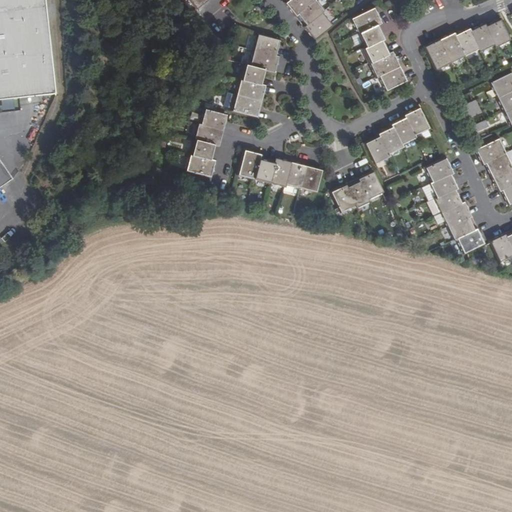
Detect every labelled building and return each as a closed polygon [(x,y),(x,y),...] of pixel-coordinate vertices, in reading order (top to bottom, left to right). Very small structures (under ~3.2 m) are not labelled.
[(42,0),(0,0),(0,103),(54,97),(42,0)] [(289,0),(285,3),(294,16),(314,0),(289,0)] [(314,0),(294,16),(303,27),(321,13),(323,11),(314,0)] [(226,6),(223,9),(231,18),(235,15),(226,6)] [(352,19),(359,33),(377,23),(380,22),(373,8),(356,16),(352,19)] [(312,39),(331,25),(321,13),(303,27),(312,39)] [(485,27),(494,45),(495,47),(509,40),(500,22),(498,20),(485,27)] [(359,33),(366,47),(382,39),(384,38),(377,23),(359,33)] [(479,51),(494,45),(485,27),(483,24),(469,31),(478,49),(479,51)] [(478,49),(469,31),(468,28),(454,35),(464,56),(478,49)] [(464,56),(454,35),(453,33),(439,40),(450,62),(464,56)] [(278,41),(257,35),(253,50),(275,55),(278,41)] [(363,48),(370,62),(389,53),(382,39),(366,47),(363,48)] [(425,46),(436,69),(450,62),(439,40),(425,46)] [(278,56),(275,55),(253,50),(249,66),(265,70),(271,71),(274,72),(278,56)] [(377,76),(378,75),(398,66),(392,52),(389,53),(370,62),(377,76)] [(265,70),(249,66),(243,64),(239,79),(261,85),(265,70)] [(398,66),(378,75),(386,90),(406,80),(398,66)] [(511,78),(509,73),(489,83),(496,97),(511,88),(511,78)] [(264,86),(261,85),(239,79),(235,94),(260,101),(264,86)] [(511,88),(496,97),(503,111),(511,106),(511,88)] [(260,101),(235,94),(231,110),(256,116),(260,101)] [(461,107),(464,113),(477,106),(474,100),(461,107)] [(464,113),(466,118),(479,112),(477,106),(464,113)] [(511,106),(503,111),(509,125),(511,124),(511,106)] [(427,129),(428,128),(418,107),(404,114),(405,116),(416,138),(418,137),(419,140),(430,135),(427,129)] [(226,115),(216,112),(202,109),(198,124),(222,130),(226,115)] [(416,138),(405,116),(391,124),(392,126),(401,145),(416,138)] [(470,127),(473,133),(486,126),(484,121),(470,127)] [(222,130),(198,124),(197,124),(193,139),(214,145),(218,145),(222,130)] [(379,135),(388,154),(402,146),(401,145),(392,126),(377,133),(379,135)] [(379,135),(365,142),(364,142),(375,163),(389,156),(388,154),(379,135)] [(193,139),(189,154),(210,159),(214,145),(193,139)] [(482,164),(483,163),(504,153),(497,139),(480,147),(475,150),(482,164)] [(244,150),(238,175),(253,179),(258,158),(259,154),(244,150)] [(483,163),(490,177),(511,167),(504,153),(483,163)] [(210,159),(189,154),(185,170),(210,176),(214,160),(210,159)] [(0,186),(13,176),(0,157),(0,186)] [(284,184),(290,161),(275,157),(274,161),(268,183),(283,187),(284,184)] [(268,183),(274,161),(258,158),(253,179),(268,183)] [(424,167),(431,182),(449,174),(451,173),(445,158),(444,158),(424,167)] [(300,188),(305,165),(290,161),(284,184),(293,186),(300,188)] [(300,188),(314,192),(320,169),(305,165),(300,188)] [(499,190),(511,183),(511,168),(511,167),(490,177),(498,191),(499,190)] [(358,178),(368,199),(382,192),(372,172),(371,171),(358,178)] [(435,198),(453,189),(456,188),(449,174),(431,182),(428,184),(435,198)] [(358,178),(345,184),(355,206),(356,208),(369,201),(368,199),(358,178)] [(511,183),(499,190),(507,203),(511,200),(511,183)] [(293,186),(284,184),(283,187),(282,190),(292,193),(293,186)] [(355,206),(345,184),(331,191),(330,191),(340,213),(355,206)] [(421,187),(428,201),(433,199),(435,198),(428,184),(421,187)] [(440,212),(440,213),(460,203),(453,189),(435,198),(433,199),(440,212)] [(433,215),(440,212),(433,199),(428,201),(427,202),(433,215)] [(440,213),(447,227),(470,217),(463,202),(460,203),(440,213)] [(437,225),(444,221),(440,213),(433,216),(437,225)] [(453,240),(455,239),(476,229),(470,217),(447,227),(453,240)] [(511,228),(502,233),(511,253),(511,228)] [(476,229),(455,239),(461,252),(480,243),(482,242),(476,229)] [(511,254),(511,253),(502,233),(489,240),(490,243),(488,243),(497,261),(511,254)]
